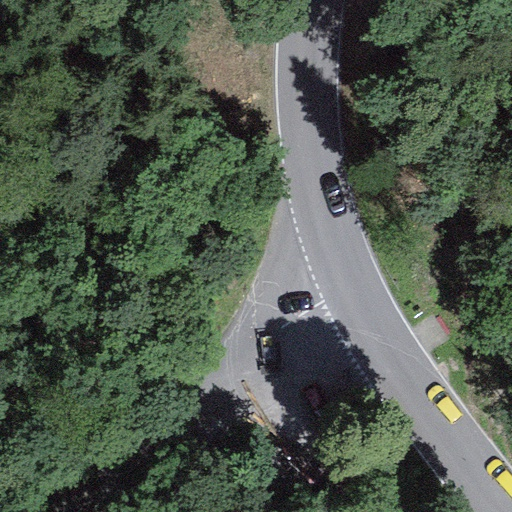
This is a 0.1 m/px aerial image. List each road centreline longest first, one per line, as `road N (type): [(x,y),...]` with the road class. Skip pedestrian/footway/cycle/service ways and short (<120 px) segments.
road 1 (residential): [(81,511),(211,395),(370,318)]
road 2 (tertiary): [(370,318),(319,184),(303,65),(306,0)]
road 3 (tertiary): [(511,505),(455,445),(370,318)]
road 4 (track): [(346,511),(277,357)]
